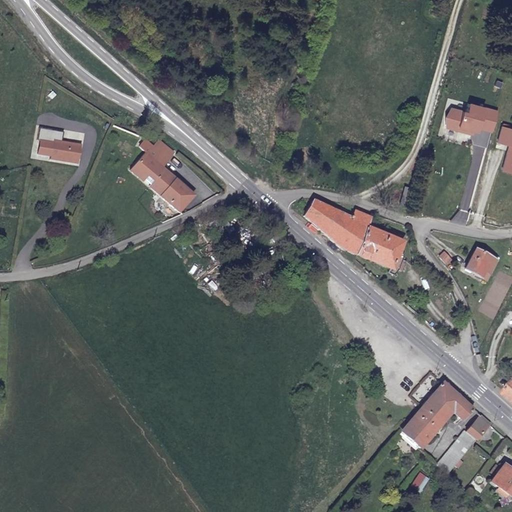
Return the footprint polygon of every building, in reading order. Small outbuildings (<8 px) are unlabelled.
[(177,154),(157,137),(143,153),(161,171),(177,154)] [(69,153),(77,153),(78,143),(52,140),(48,157),(69,161),(69,153)] [(76,162),(77,153),(69,153),(69,161),(76,162)] [(161,171),(143,153),(128,170),(176,214),(190,197),(161,171)] [(365,228),(369,218),(352,211),(348,218),(311,202),(299,214),(329,241),(344,253),(352,257),(361,236),(365,228)] [(399,243),(365,228),(361,236),(352,257),(388,271),(399,243)] [(480,254),(471,250),(462,267),(478,277),(484,265),(476,261),(480,254)] [(448,259),(441,251),(436,256),(444,263),(448,259)] [(511,380),(501,393),(511,402),(511,380)] [(470,411),(441,384),(431,396),(449,412),(461,421),(470,411)] [(449,412),(431,396),(413,416),(432,432),(449,412)] [(432,432),(413,416),(398,433),(417,449),(432,432)] [(466,450),(487,425),(478,417),(465,433),(456,442),(466,450)] [(449,450),(456,442),(465,433),(462,431),(447,447),(449,450)] [(458,459),(466,450),(456,442),(449,450),(458,459)] [(433,463),(436,466),(445,474),(452,465),(457,459),(458,459),(449,450),(447,447),(433,463)] [(457,459),(452,465),(458,469),(462,463),(457,459)] [(511,487),(511,470),(503,463),(488,482),(505,497),(511,487)] [(430,479),(421,474),(409,491),(418,496),(430,479)]
